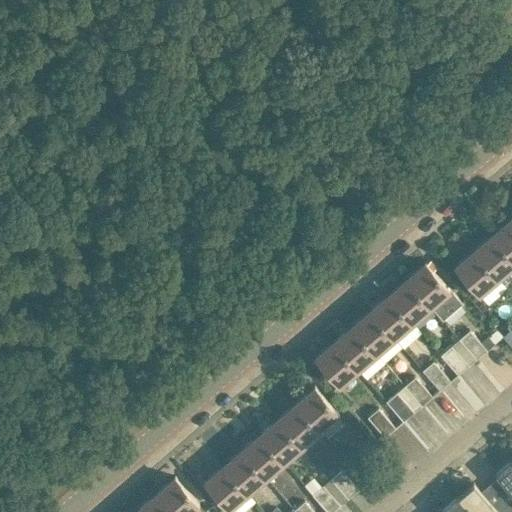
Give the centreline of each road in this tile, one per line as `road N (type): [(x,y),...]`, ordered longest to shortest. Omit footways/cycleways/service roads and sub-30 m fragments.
road 1 (unclassified): [(65,511),(511,129)]
road 2 (residential): [(380,511),(511,399)]
